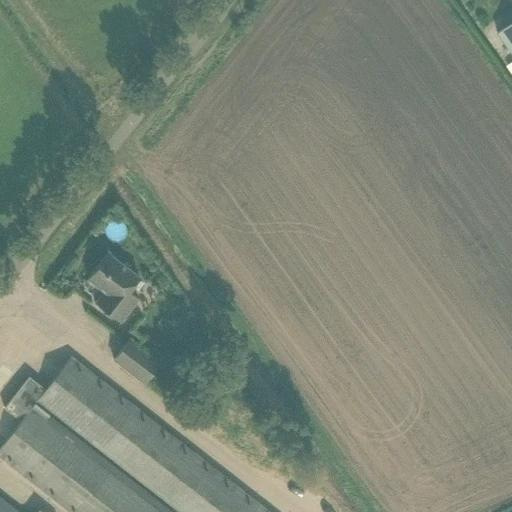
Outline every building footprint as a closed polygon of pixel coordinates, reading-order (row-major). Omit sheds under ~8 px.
[(511,20),(496,32),(511,54),(511,20)] [(87,278),(104,291),(95,303),(119,322),(137,299),(128,291),(138,277),(107,253),(87,278)] [(161,361),(129,337),(111,360),(143,384),(161,361)] [(0,446),(0,457),(10,465),(70,511),(267,511),(69,357),(44,389),(28,376),(3,408),(19,421),(0,446)] [(17,511),(0,498),(0,511),(17,511)]
